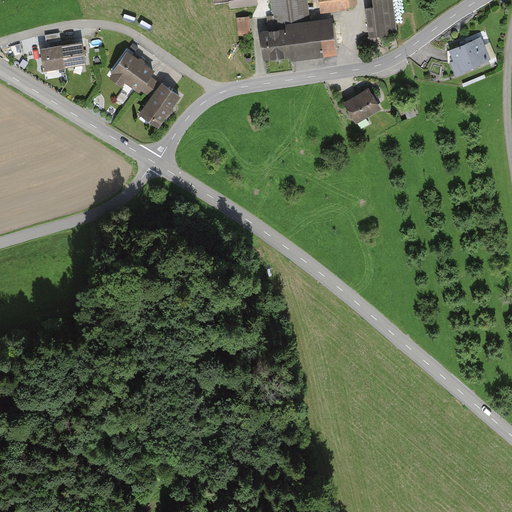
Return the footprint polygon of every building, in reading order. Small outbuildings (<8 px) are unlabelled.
[(262,31),(265,57),(335,48),(331,23),(309,26),(305,0),(272,0),(275,18),(268,18),(269,26),(285,24),(285,28),(262,31)] [(355,5),(354,0),(321,0),(322,10),(355,5)] [(374,0),(376,6),(369,7),(373,35),(393,33),(389,0),(374,0)] [(247,17),(239,18),(240,33),(249,32),(247,17)] [(60,33),(45,35),(47,42),(61,40),(60,33)] [(339,44),(341,43),(342,41),(342,39),(342,37),(340,36),(337,35),(335,37),(334,38),(334,40),(335,42),(337,44),(339,44)] [(480,38),(452,50),(456,60),(452,61),(456,70),(463,67),(463,69),(488,58),(480,38)] [(69,41),(61,42),(65,65),(85,61),(82,43),(69,45),(69,41)] [(65,65),(61,42),(54,43),(55,47),(42,49),(45,68),(65,65)] [(153,71),(127,52),(114,71),(140,89),(153,71)] [(180,95),(162,83),(141,112),(158,125),(180,95)] [(368,89),(346,102),(357,121),(379,108),(368,89)]
